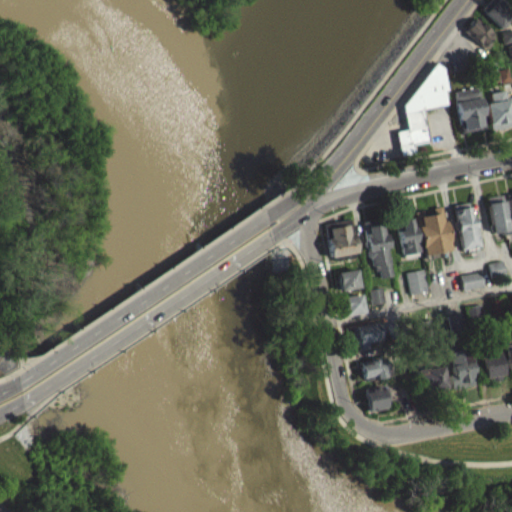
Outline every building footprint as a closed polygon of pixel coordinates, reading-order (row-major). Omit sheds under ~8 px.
[(511,11),(500,0),(490,0),(484,8),(486,10),(485,11),(503,27),(510,20),(507,17),(511,11)] [(465,30),(476,17),(495,32),(490,38),(494,42),(488,49),(465,30)] [(511,28),(502,31),(504,43),(511,41),(511,28)] [(503,50),(511,49),(511,37),(502,39),(503,50)] [(496,56),(498,68),(486,71),(483,59),(496,56)] [(437,61),(403,104),(408,127),(397,130),(402,154),(415,151),(413,143),(430,139),(424,107),(448,102),(445,89),(448,88),(443,65),(437,61)] [(509,66),(511,80),(503,82),(500,68),(509,66)] [(493,78),(494,90),(511,87),(509,76),(493,78)] [(456,90),(457,93),(456,93),(458,100),(455,100),(460,122),(461,122),(463,132),(487,127),(481,96),(478,85),(456,90)] [(491,92),(493,100),(486,102),(490,123),(491,122),(493,129),(511,125),(511,114),(509,98),(508,98),(506,89),(491,92)] [(487,195),(493,231),(510,228),(504,193),(487,195)] [(469,201),(469,203),(471,205),(472,215),(475,214),(480,245),(461,248),(457,223),(458,223),(457,217),(454,203),(469,201)] [(415,210),(422,245),(424,246),(425,253),(452,248),(446,219),(445,218),(442,205),(434,207),(435,212),(425,214),(424,209),(415,210)] [(403,254),(421,250),(416,226),(414,226),(412,217),(397,220),(399,229),(398,229),(403,254)] [(323,223),(329,256),(335,255),(335,259),(355,256),(354,252),(356,252),(350,218),(323,223)] [(393,274),(387,246),(389,245),(387,233),(383,234),(381,223),(368,225),(370,236),(366,236),(368,251),(370,250),(373,265),(379,264),(382,277),(393,274)] [(488,262),(492,278),(506,275),(503,259),(488,262)] [(488,271),(491,286),(506,282),(502,267),(488,271)] [(337,271),(340,290),(360,286),(356,268),(337,271)] [(407,271),(411,293),(428,290),(424,268),(407,271)] [(461,274),(463,288),(484,285),(481,270),(461,274)] [(483,293),(481,278),(460,282),(463,297),(483,293)] [(370,289),(373,304),(386,301),(383,286),(370,289)] [(341,296),(361,293),(364,311),(345,314),(341,296)] [(369,296),(372,311),(385,309),(382,294),(369,296)] [(467,306),(481,303),(486,323),(471,326),(467,306)] [(463,312),(449,315),(452,330),(466,327),(463,312)] [(416,321),(430,318),(433,334),(419,336),(416,321)] [(352,325),(377,320),(381,338),(369,340),(370,346),(360,348),(359,343),(356,343),(352,325)] [(451,339),(466,336),(463,320),(448,323),(451,339)] [(389,324),(392,336),(407,333),(404,321),(389,324)] [(449,346),(454,372),(450,373),(453,388),(475,384),(473,371),(474,371),(469,342),(449,346)] [(482,355),(486,377),(490,376),(491,381),(503,378),(503,374),(505,373),(501,351),(482,355)] [(361,364),(364,377),(367,376),(367,379),(393,374),(390,359),(385,360),(384,356),(363,360),(363,364),(361,364)] [(385,365),(360,370),(363,388),(388,384),(385,365)] [(417,369),(420,386),(424,385),(426,395),(448,391),(443,365),(417,369)] [(365,391),(369,410),(387,406),(386,400),(391,399),(388,386),(379,388),(378,385),(370,387),(371,390),(365,391)]
